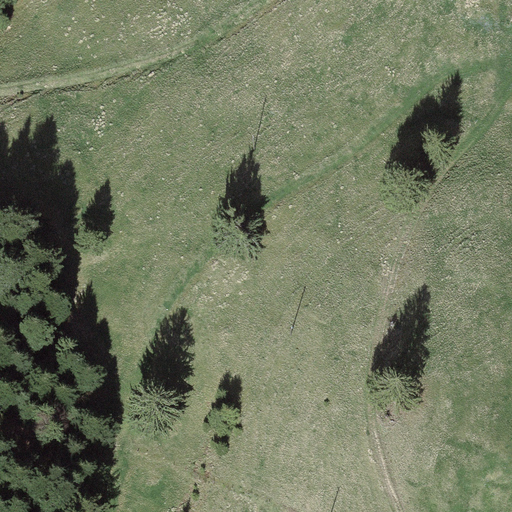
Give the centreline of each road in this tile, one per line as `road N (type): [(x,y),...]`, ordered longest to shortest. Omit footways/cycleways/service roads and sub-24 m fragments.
road 1 (track): [(107,511),(152,339),(178,285),(232,229),(425,85),(511,59)]
road 2 (track): [(400,511),(372,392),(386,277),(437,176),(511,88)]
road 3 (track): [(261,0),(171,50),(0,89)]
